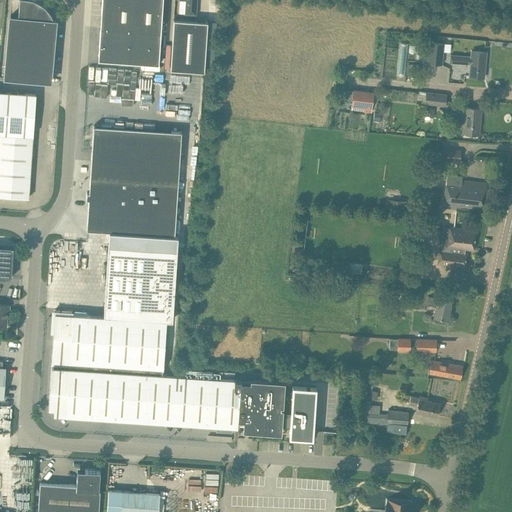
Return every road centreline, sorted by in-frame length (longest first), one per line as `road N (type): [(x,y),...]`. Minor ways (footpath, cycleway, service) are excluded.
road 1 (unclassified): [(450,477),(33,441),(23,416),(36,225)]
road 2 (unclassified): [(450,477),(511,204)]
road 3 (unclassified): [(36,225),(63,202),(74,0)]
